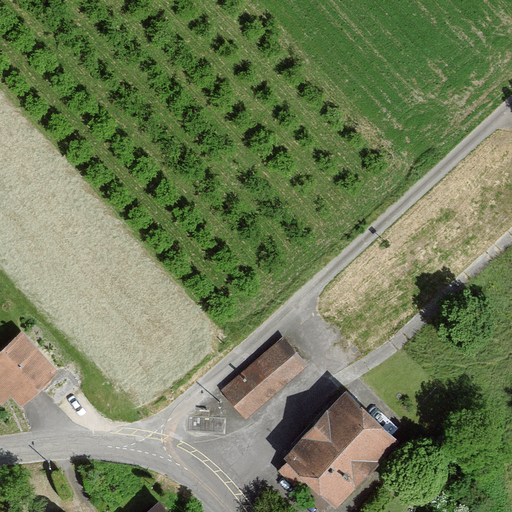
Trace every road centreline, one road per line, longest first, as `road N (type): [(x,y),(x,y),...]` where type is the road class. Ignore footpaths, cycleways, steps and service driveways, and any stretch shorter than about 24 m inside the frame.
road 1 (residential): [(511,106),(135,448)]
road 2 (unknown): [(220,495),(354,356)]
road 3 (residential): [(0,455),(135,448)]
